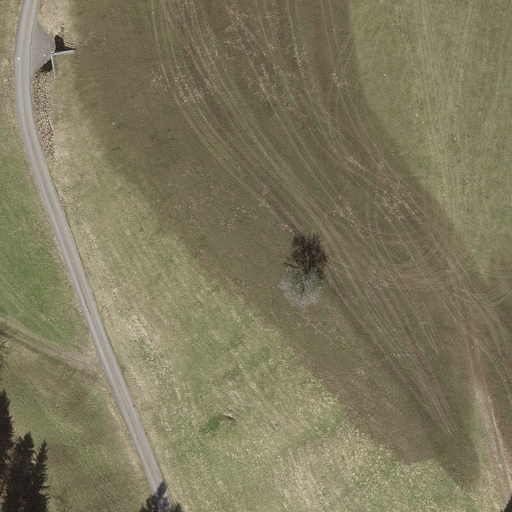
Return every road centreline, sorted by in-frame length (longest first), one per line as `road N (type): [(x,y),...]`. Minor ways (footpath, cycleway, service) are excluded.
road 1 (unclassified): [(168,511),(32,143),(24,86),(34,0)]
road 2 (track): [(409,0),(414,62),(488,414),(511,477)]
road 3 (track): [(113,369),(68,366),(0,329)]
